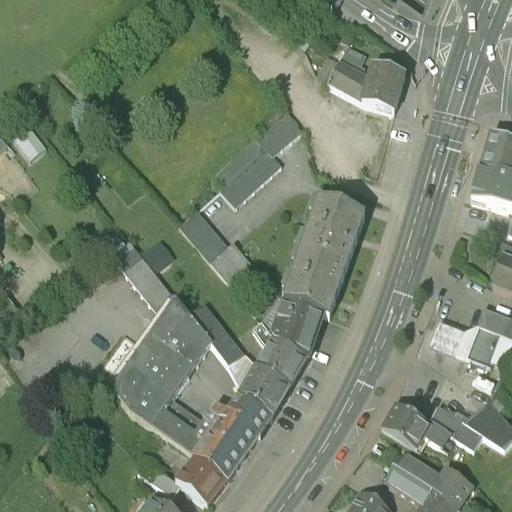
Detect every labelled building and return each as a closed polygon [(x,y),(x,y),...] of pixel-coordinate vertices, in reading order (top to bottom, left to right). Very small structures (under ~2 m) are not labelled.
[(364,66),(345,57),(340,68),(345,70),(343,74),(362,83),(364,78),(359,76),(364,66)] [(373,73),(369,86),(362,83),(343,74),(345,70),(340,68),(327,91),(361,110),(394,120),(404,82),(373,73)] [(287,118),(255,144),(264,154),(272,164),(300,139),(295,127),(287,118)] [(511,150),(490,140),(471,208),(494,215),(500,195),(511,198),(511,150)] [(264,154),(255,144),(212,181),(222,192),(264,154)] [(222,192),(218,195),(235,214),(280,173),(272,164),(264,154),(222,192)] [(317,209),(302,253),(348,268),(363,224),(317,209)] [(227,253),(195,216),(178,232),(209,268),(227,253)] [(157,274),(172,260),(158,245),(143,259),(157,274)] [(511,253),(504,250),(496,247),(491,259),(503,263),(503,262),(511,265),(511,253)] [(175,307),(129,248),(110,263),(161,327),(175,307)] [(227,253),(209,268),(227,288),(249,269),(232,249),(227,253)] [(302,253),(282,307),(284,308),(322,321),(329,323),(348,268),(302,253)] [(511,265),(503,262),(503,263),(492,293),(511,300),(511,265)] [(0,350),(69,296),(58,283),(20,313),(8,297),(0,303),(0,350)] [(150,341),(111,396),(130,421),(149,435),(161,419),(162,419),(173,405),(192,379),(211,352),(190,325),(175,307),(161,327),(150,341)] [(258,327),(271,343),(284,308),(258,327)] [(322,321),(284,308),(271,343),(273,347),(305,367),(322,321)] [(289,395),(257,375),(247,364),(243,363),(204,314),(190,325),(211,352),(229,374),(240,395),(242,397),(239,403),(272,423),(289,395)] [(511,346),(511,325),(482,314),(476,331),(477,332),(465,365),(467,365),(464,374),(481,381),(485,372),(490,374),(492,368),(502,373),(511,346)] [(450,360),(456,373),(464,374),(467,365),(465,365),(477,332),(476,331),(469,329),(459,334),(434,324),(424,350),(450,360)] [(273,347),(271,343),(258,327),(247,335),(266,359),(273,347)] [(305,367),(273,347),(266,359),(257,375),(289,395),(305,367)] [(232,411),(227,418),(223,416),(218,424),(210,418),(203,427),(193,442),(162,419),(161,419),(149,435),(150,435),(151,435),(193,466),(225,489),(263,436),(272,423),(239,403),(232,411)] [(193,442),(203,427),(173,405),(162,419),(193,442)] [(511,446),(511,434),(488,407),(461,429),(463,430),(455,444),(473,455),(482,442),(504,455),(511,446)] [(218,424),(223,416),(216,411),(210,418),(218,424)] [(427,430),(395,411),(381,435),(415,455),(421,444),(427,447),(444,458),(453,443),(428,427),(427,430)] [(455,419),(446,414),(443,419),(435,414),(428,427),(453,443),(455,444),(463,430),(461,429),(452,424),(455,419)] [(421,444),(415,455),(420,458),(427,447),(421,444)] [(432,480),(400,462),(392,474),(428,497),(440,480),(434,477),(432,480)] [(193,466),(175,491),(180,495),(203,511),(208,511),(225,489),(193,466)] [(175,491),(145,469),(137,480),(172,507),(180,495),(175,491)] [(428,497),(392,474),(384,487),(421,510),(419,511),(451,511),(448,510),(428,497)] [(440,480),(428,497),(448,510),(454,499),(447,495),(455,482),(444,474),(440,480)] [(448,510),(451,511),(457,511),(470,492),(455,482),(447,495),(454,499),(448,510)] [(380,511),(362,499),(353,511),(380,511)]
